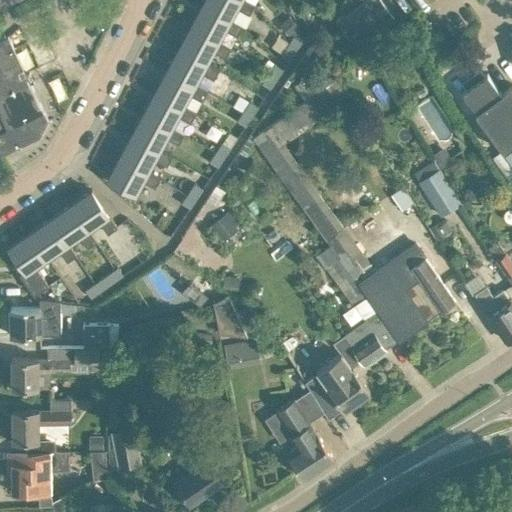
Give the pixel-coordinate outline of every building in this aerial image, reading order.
[(255,2),(250,0),(204,0),(203,2),(230,17),(236,6),(249,13),(255,2)] [(349,36),(372,19),(388,7),(383,0),(344,0),(341,6),(345,11),(336,18),(349,36)] [(243,24),(230,17),(203,2),(192,24),(218,39),(224,27),(237,34),(243,24)] [(291,39),(297,48),(305,36),(291,9),(278,16),(287,33),(290,31),(293,36),(291,39)] [(226,56),(231,46),(218,39),(192,24),(180,46),(207,60),(213,49),(226,56)] [(0,147),(2,152),(39,135),(48,118),(30,81),(34,79),(34,78),(33,78),(29,70),(30,70),(29,69),(25,71),(8,34),(0,38),(0,147)] [(290,60),(297,48),(291,39),(281,53),(290,60)] [(214,78),(220,67),(207,60),(180,46),(168,67),(195,82),(201,70),(214,78)] [(284,69),(283,68),(275,63),(272,67),(281,73),(284,69)] [(208,89),(195,82),(168,67),(156,89),(183,103),(189,92),(202,99),(208,89)] [(272,87),(281,73),(272,67),(263,81),(272,87)] [(306,99),(253,136),(330,243),(358,283),(377,269),(285,143),(348,96),(330,68),(318,75),(314,71),(295,85),(306,99)] [(484,74),(480,69),(463,81),(467,87),(463,90),(477,109),(475,110),(503,150),(511,143),(511,83),(501,91),(487,72),(484,74)] [(196,110),(183,103),(156,89),(145,110),(171,125),(177,114),(190,121),(196,110)] [(252,116),(259,106),(250,100),(244,110),(252,116)] [(184,132),(171,125),(145,110),(133,132),(160,147),(166,135),(179,142),(184,132)] [(247,125),(252,116),(244,110),(238,119),(247,125)] [(217,149),(226,155),(238,136),(229,131),(217,149)] [(173,154),(160,147),(133,132),(121,154),(148,168),(154,157),(167,164),(173,154)] [(442,146),(433,152),(441,165),(451,159),(442,146)] [(219,166),(226,155),(217,149),(210,160),(219,166)] [(161,175),(148,168),(121,154),(108,178),(135,192),(142,179),(155,186),(161,175)] [(462,202),(440,166),(418,180),(441,215),(462,202)] [(197,199),(204,188),(196,182),(188,193),(197,199)] [(392,193),(402,209),(414,201),(403,185),(392,193)] [(92,188),(71,202),(89,227),(99,220),(108,232),(118,225),(92,188)] [(191,208),(197,199),(188,193),(182,202),(191,208)] [(97,239),(89,227),(71,202),(51,216),(69,241),(79,234),(88,246),(97,239)] [(231,208),(211,223),(223,240),(239,228),(236,224),(241,220),(231,208)] [(69,241),(51,216),(30,231),(47,256),(59,248),(67,260),(77,253),(69,241)] [(431,228),(436,237),(438,240),(448,233),(452,228),(446,219),(440,219),(429,226),(431,228)] [(35,264),(47,256),(30,231),(8,245),(24,269),(19,272),(34,294),(49,284),(35,264)] [(511,259),(498,239),(488,246),(511,279),(511,280),(511,259)] [(387,282),(367,296),(398,339),(455,299),(444,282),(415,242),(402,251),(390,260),(399,273),(387,282)] [(330,243),(317,254),(354,305),(356,304),(366,318),(344,333),(334,340),(343,353),(352,365),(362,359),(365,362),(398,339),(367,296),(358,283),(330,243)] [(101,290),(113,281),(123,274),(117,266),(95,282),(101,290)] [(510,298),(503,288),(494,294),(479,272),(465,281),(473,293),(475,291),(507,340),(511,336),(511,299),(511,297),(510,298)] [(240,276),(224,273),(222,286),(238,289),(240,276)] [(106,298),(101,290),(95,282),(86,288),(97,304),(106,298)] [(248,334),(228,292),(213,299),(220,330),(248,334)] [(237,308),(247,330),(260,324),(250,302),(237,308)] [(11,334),(40,333),(41,333),(40,316),(60,316),(60,305),(40,305),(11,305),(11,334)] [(84,345),(89,344),(116,344),(116,322),(84,322),(84,345)] [(122,331),(120,349),(142,351),(144,334),(122,331)] [(237,341),(224,343),(228,366),(241,364),(239,354),(237,341)] [(81,358),(90,358),(89,344),(84,345),(48,345),(48,356),(12,356),(12,386),(51,386),(51,370),(82,370),(81,358)] [(308,377),(305,380),(309,387),(324,411),(329,417),(343,407),(344,408),(370,390),(358,374),(352,365),(343,353),(330,362),(308,377)] [(294,396),(276,408),(293,433),(298,430),(303,439),(287,450),(293,459),(298,467),(304,476),(334,456),(328,447),(323,440),(310,420),(324,411),(309,387),(294,396)] [(72,422),(72,406),(85,406),(85,397),(50,398),(51,408),(12,408),(13,438),(27,438),(27,451),(34,450),(56,450),(56,449),(56,438),(39,438),(39,422),(72,422)] [(142,461),(135,425),(129,426),(130,402),(113,401),(111,431),(118,466),(142,461)] [(204,454),(192,437),(180,419),(165,430),(177,447),(175,448),(190,469),(175,480),(190,502),(222,479),(205,454),(204,454)] [(104,435),(90,434),(89,448),(104,448),(104,435)] [(39,495),(40,495),(39,468),(69,468),(69,449),(56,449),(56,450),(34,450),(34,462),(13,462),(13,491),(24,491),(24,495),(39,495)] [(108,467),(105,449),(91,451),(95,479),(116,476),(115,466),(108,467)] [(40,495),(39,495),(39,504),(53,504),(52,500),(52,495),(40,495)] [(117,511),(116,503),(118,503),(118,502),(88,507),(89,509),(70,511),(117,511)]
